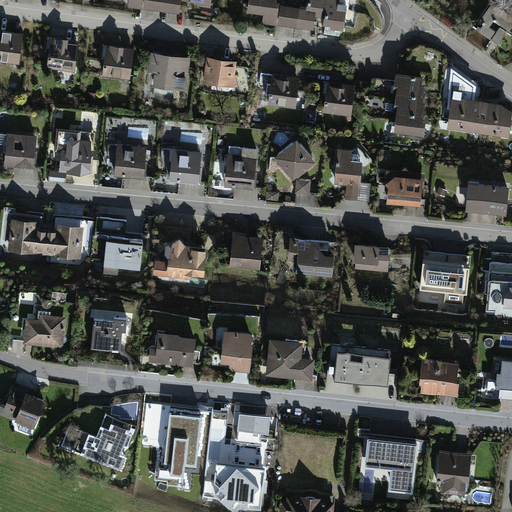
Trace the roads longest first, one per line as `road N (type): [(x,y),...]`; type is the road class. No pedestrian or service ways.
road 1 (residential): [(0,346),(75,371),(511,422)]
road 2 (residential): [(0,188),(511,235)]
road 3 (residential): [(0,6),(378,52),(416,19)]
